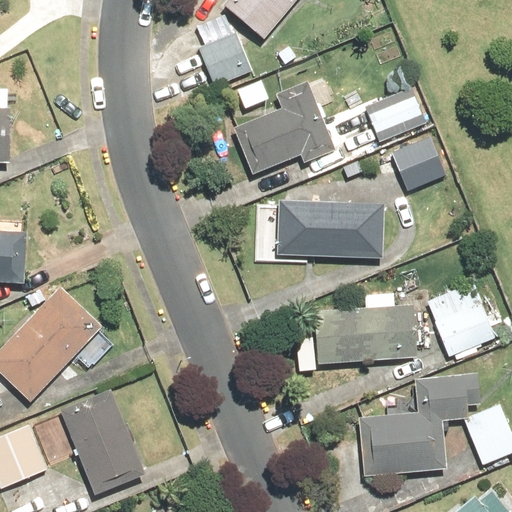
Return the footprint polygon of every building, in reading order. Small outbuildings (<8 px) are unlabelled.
[(266,36),(295,0),(225,0),(224,2),(266,36)] [(208,45),(200,49),(220,90),(256,72),(229,16),(200,30),(208,45)] [(262,79),(238,90),(246,107),(270,96),(262,79)] [(230,131),(248,177),(298,158),(301,167),(333,155),(306,84),(271,97),(277,113),(230,131)] [(422,103),(374,124),(383,145),(431,124),(422,103)] [(433,135),(394,152),(411,193),(450,176),(433,135)] [(275,205),(273,258),(378,261),(380,209),(275,205)] [(0,233),(0,285),(17,286),(20,235),(0,233)] [(495,316),(482,281),(430,302),(453,360),(505,340),(500,326),(506,324),(501,313),(495,316)] [(0,378),(28,405),(96,331),(53,292),(0,349),(0,378)] [(311,316),(314,368),(413,361),(409,309),(311,316)] [(352,423),(357,480),(444,472),(439,423),(465,421),(464,409),(479,408),(476,377),(410,383),(413,417),(352,423)] [(106,393),(56,413),(91,499),(141,479),(106,393)] [(511,400),(466,420),(487,469),(511,458),(511,400)] [(470,499),(454,511),(503,511),(488,494),(475,504),(470,499)]
